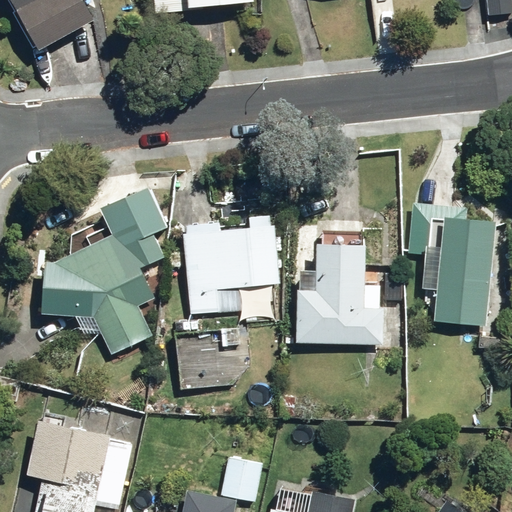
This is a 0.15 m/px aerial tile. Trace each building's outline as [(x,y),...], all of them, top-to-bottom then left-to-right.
[(75,4),(80,0),(0,0),(0,4),(30,56),(86,24),(75,4)] [(181,0),(182,11),(248,5),(247,0),(181,0)] [(89,318),(109,356),(149,335),(135,307),(148,300),(133,272),(162,257),(152,238),(161,233),(139,191),(94,215),(107,239),(47,268),(37,267),(36,317),(89,318)] [(492,226),(439,221),(429,322),(483,327),(492,226)] [(263,223),(179,230),(186,323),(270,316),(263,223)] [(292,293),(292,347),(379,347),(379,312),(360,312),(360,249),(307,249),(307,293),(292,293)] [(252,333),(172,334),(173,390),(253,389),(252,333)] [(298,396),(277,396),(276,420),(297,420),(298,396)] [(89,511),(103,438),(32,426),(22,482),(37,485),(32,511),(89,511)] [(231,511),(233,504),(182,493),(177,511),(231,511)] [(349,511),(351,504),(304,496),(301,511),(349,511)]
